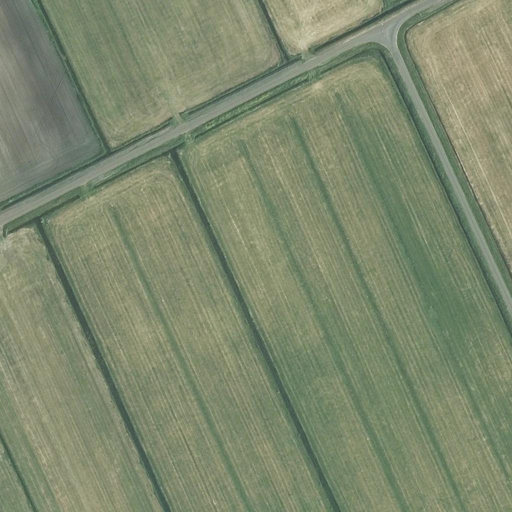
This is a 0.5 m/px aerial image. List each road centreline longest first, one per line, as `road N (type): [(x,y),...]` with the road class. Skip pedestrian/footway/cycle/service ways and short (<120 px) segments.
road 1 (unclassified): [(0,225),(382,27)]
road 2 (unclassified): [(511,309),(382,27)]
